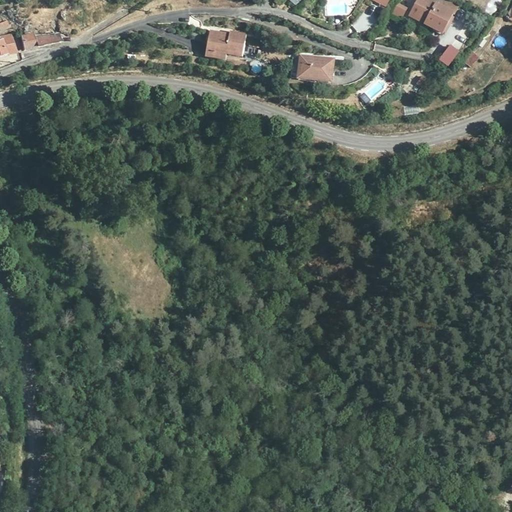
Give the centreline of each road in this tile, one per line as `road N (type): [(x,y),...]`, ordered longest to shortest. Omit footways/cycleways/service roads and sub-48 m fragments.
road 1 (unclassified): [(0,98),(71,82),(170,83),(387,142),(430,140),(511,113)]
road 2 (unclassified): [(32,511),(35,388),(0,276)]
road 3 (residential): [(227,10),(294,15),(371,47)]
road 4 (residential): [(227,10),(350,56)]
